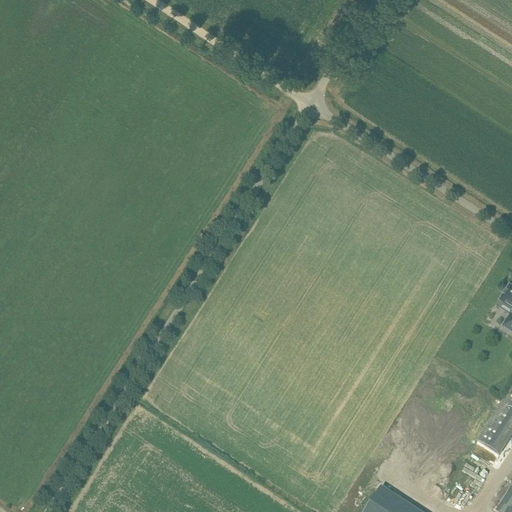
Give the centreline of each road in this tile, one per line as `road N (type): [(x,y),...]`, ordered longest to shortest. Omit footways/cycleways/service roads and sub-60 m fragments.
road 1 (unclassified): [(43,511),(306,101)]
road 2 (unclassified): [(511,234),(306,101)]
road 3 (track): [(148,0),(306,101)]
road 4 (unclassified): [(306,101),(376,0)]
